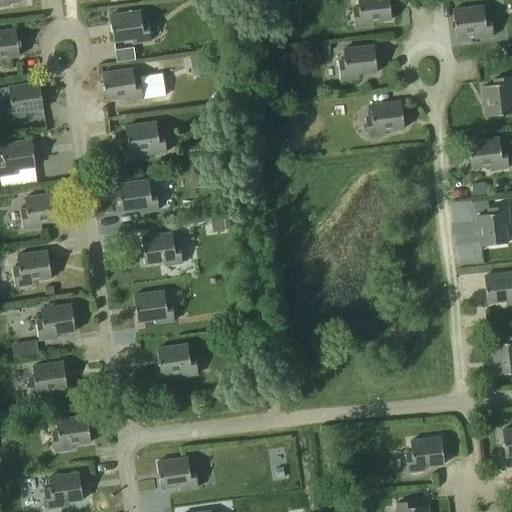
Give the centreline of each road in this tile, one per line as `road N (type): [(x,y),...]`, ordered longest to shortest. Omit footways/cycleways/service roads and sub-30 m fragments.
road 1 (residential): [(124,442),(69,77)]
road 2 (residential): [(469,405),(124,442)]
road 3 (residential): [(469,405),(438,119)]
road 4 (residential): [(438,119),(457,87),(448,47),(438,36),(414,41),(412,72),(430,104)]
